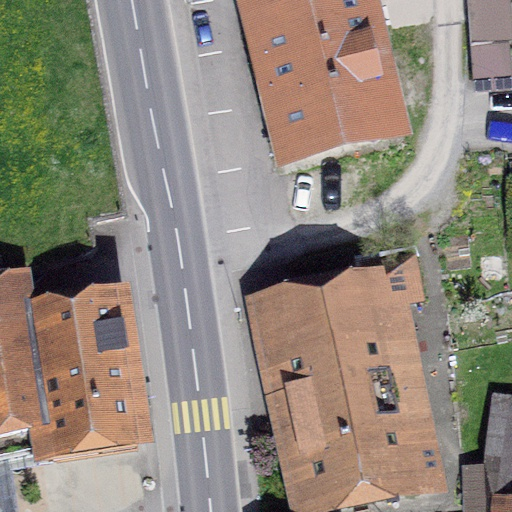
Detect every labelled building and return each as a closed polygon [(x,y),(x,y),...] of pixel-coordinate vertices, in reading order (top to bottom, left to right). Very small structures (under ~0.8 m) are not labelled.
[(346,0),(260,20),(293,156),(387,134),(355,0),(346,0)] [(469,15),(474,80),(509,77),(507,44),(510,43),(508,12),(469,15)] [(298,266),(304,292),(356,282),(350,255),(298,266)] [(438,484),(430,443),(401,449),(373,307),(420,297),(413,259),(363,269),(368,294),(271,313),(311,510),(438,484)] [(21,276),(3,279),(0,261),(0,511),(15,511),(8,462),(135,443),(115,310),(28,323),(21,276)] [(511,511),(511,407),(497,511),(511,511)]
